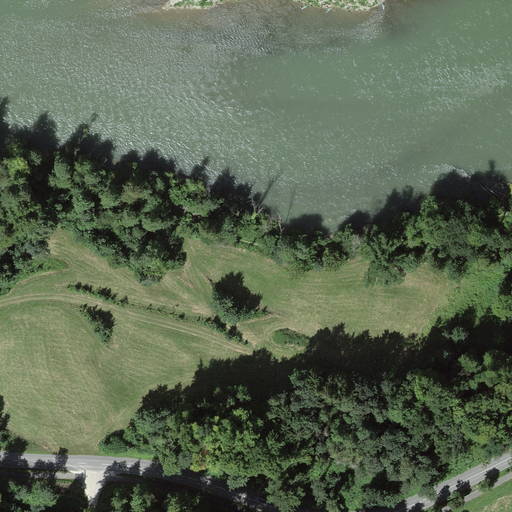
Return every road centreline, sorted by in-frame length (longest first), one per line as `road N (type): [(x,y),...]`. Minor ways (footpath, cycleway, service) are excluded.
road 1 (track): [(0,305),(68,298),(252,349),(330,390),(386,391),(448,367),(511,357)]
road 2 (secondary): [(293,511),(171,468),(0,454)]
road 3 (track): [(252,349),(162,271),(62,203),(29,163)]
road 4 (secondary): [(511,457),(395,511)]
